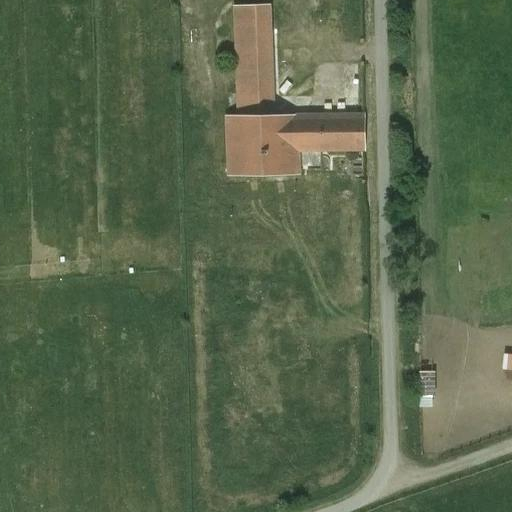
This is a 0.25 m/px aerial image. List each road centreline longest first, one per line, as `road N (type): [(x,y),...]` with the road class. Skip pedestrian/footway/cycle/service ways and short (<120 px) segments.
road 1 (unclassified): [(379,0),(390,453),(369,497),(335,511)]
road 2 (track): [(511,445),(369,497)]
